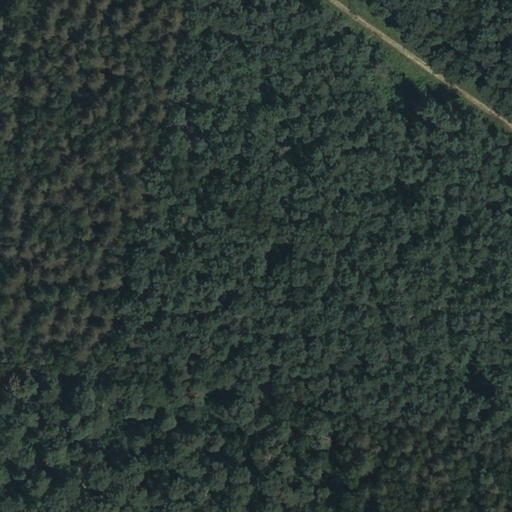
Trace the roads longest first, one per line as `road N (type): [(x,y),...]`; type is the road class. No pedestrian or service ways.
road 1 (track): [(511,429),(0,365)]
road 2 (track): [(332,0),(511,135)]
